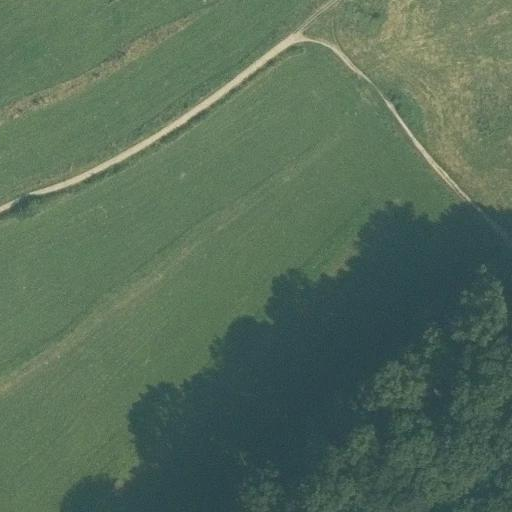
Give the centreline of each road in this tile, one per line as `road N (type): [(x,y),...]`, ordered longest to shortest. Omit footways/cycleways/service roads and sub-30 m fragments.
road 1 (track): [(337,0),(170,128),(0,210)]
road 2 (track): [(313,22),(511,259)]
road 3 (track): [(297,511),(334,466),(473,360),(511,302)]
